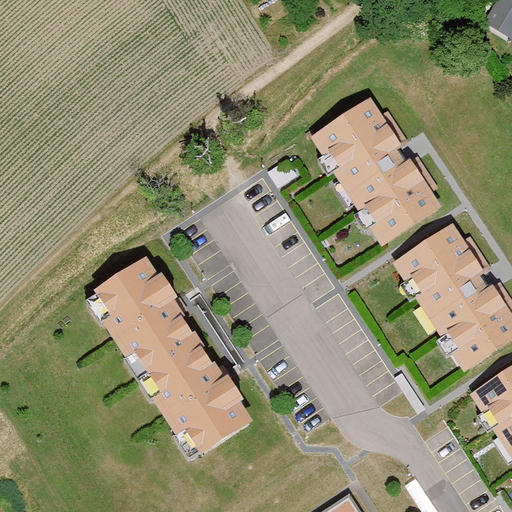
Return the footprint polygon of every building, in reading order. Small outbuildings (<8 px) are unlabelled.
[(511,0),(499,0),(485,25),(511,41),(511,0)] [(439,210),(369,103),(311,141),(382,247),(439,210)] [(465,376),(511,344),(511,318),(453,228),(393,267),(465,376)] [(189,463),(251,423),(222,377),(178,308),(147,260),(96,293),(99,298),(88,305),(189,463)] [(511,461),(511,370),(470,398),(511,461)]
